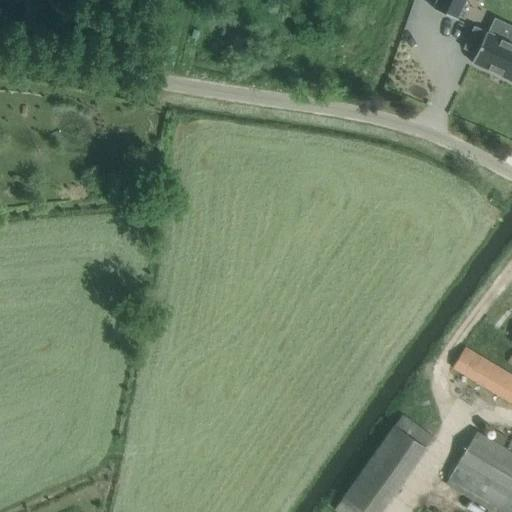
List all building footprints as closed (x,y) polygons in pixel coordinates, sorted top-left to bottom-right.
[(437,0),(434,8),(457,20),(466,0),(437,0)] [(474,27),(464,49),(476,54),(472,63),(494,73),(503,78),(503,77),(511,81),(511,43),(511,44),(486,32),(474,27)] [(511,375),(466,348),(452,371),(511,406),(511,375)] [(361,511),(384,511),(427,451),(393,428),(344,500),(361,511)] [(478,432),(450,480),(503,511),(511,511),(511,438),(511,441),(506,449),(493,441),(478,432)]
